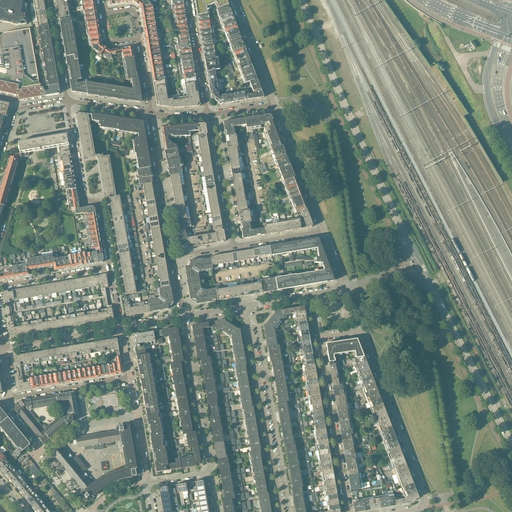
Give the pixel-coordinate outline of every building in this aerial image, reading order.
[(23,10),(24,5),(24,0),(0,0),(0,21),(15,25),(15,24),(26,22),(24,13),(23,12),(23,10)] [(150,3),(145,0),(142,0),(138,6),(140,7),(141,8),(150,7),(150,3)] [(228,5),(225,0),(194,0),(197,16),(207,14),(206,7),(216,3),(218,9),(228,5)] [(424,14),(430,3),(427,1),(427,0),(421,0),(418,6),(419,6),(417,10),(424,14)] [(67,3),(56,5),(57,11),(68,10),(67,3)] [(228,5),(218,9),(216,10),(218,15),(230,10),(228,5)] [(68,10),(57,11),(59,18),(69,16),(68,10)] [(230,10),(218,15),(220,20),(232,15),(230,10)] [(232,15),(220,20),(222,24),(234,20),(232,15)] [(234,20),(222,24),(223,29),(235,24),(234,20)] [(79,65),(75,43),(71,21),(59,23),(62,37),(67,67),(79,65)] [(235,24),(223,29),(225,33),(237,29),(235,24)] [(36,28),(36,29),(37,30),(37,31),(37,32),(37,33),(38,37),(39,43),(39,44),(39,45),(39,46),(40,46),(40,51),(41,57),(41,58),(42,59),(42,60),(43,64),(43,66),(43,67),(43,68),(43,69),(44,73),(44,75),(45,76),(45,77),(45,78),(46,84),(46,85),(58,83),(57,76),(56,71),(55,67),(54,62),(53,58),(52,49),(51,44),(49,35),(49,31),(48,26),(38,27),(36,28)] [(0,92),(0,93),(1,93),(6,94),(8,94),(13,95),(16,96),(18,96),(18,99),(19,100),(19,101),(24,100),(26,100),(31,99),(34,99),(38,98),(41,97),(44,97),(44,96),(43,88),(42,88),(41,88),(39,88),(39,85),(38,82),(29,29),(6,33),(5,33),(4,34),(3,34),(2,35),(1,36),(1,37),(0,36),(0,92)] [(237,29),(225,33),(227,38),(239,34),(237,29)] [(239,34),(227,38),(229,43),(241,38),(239,34)] [(241,38),(229,43),(231,48),(243,43),(241,38)] [(243,43),(231,48),(232,52),(244,48),(243,43)] [(98,54),(103,47),(101,45),(101,44),(89,46),(89,48),(91,48),(92,48),(93,48),(93,50),(95,51),(95,52),(98,54)] [(103,47),(98,54),(97,56),(101,59),(102,57),(107,49),(103,47)] [(131,47),(122,49),(123,54),(121,54),(122,59),(134,57),(132,48),(131,47)] [(244,48),(232,52),(234,57),(246,52),(244,48)] [(109,51),(107,49),(102,57),(106,60),(106,59),(108,60),(110,60),(110,61),(112,60),(112,59),(111,51),(109,51)] [(122,49),(111,51),(112,59),(115,58),(115,55),(121,54),(123,54),(122,49)] [(246,52),(234,57),(236,61),(248,57),(246,52)] [(135,68),(134,63),(134,57),(122,59),(124,70),(135,68)] [(248,57),(236,61),(238,66),(249,61),(248,57)] [(215,59),(204,60),(205,66),(218,64),(217,58),(215,58),(215,59)] [(249,61),(238,66),(239,70),(251,65),(249,61)] [(255,74),(251,65),(239,70),(241,74),(242,77),(243,79),(255,74)] [(235,87),(234,77),(233,73),(232,74),(228,74),(228,70),(228,68),(227,68),(221,69),(224,89),(225,89),(228,89),(235,87)] [(81,80),(80,75),(79,70),(68,72),(68,73),(68,74),(70,82),(77,80),(81,80)] [(215,70),(206,71),(207,78),(216,77),(215,70)] [(136,74),(125,75),(126,81),(131,80),(133,90),(133,92),(139,91),(136,74)] [(255,74),(243,79),(244,83),(249,82),(256,79),(255,74)] [(218,76),(216,77),(207,78),(209,85),(217,83),(216,78),(219,78),(218,76)] [(198,97),(197,87),(195,78),(185,80),(184,80),(185,89),(187,99),(198,97)] [(256,79),(249,82),(251,87),(258,84),(256,79)] [(77,84),(77,80),(70,82),(71,91),(71,92),(77,93),(79,93),(87,95),(85,83),(77,84)] [(168,100),(166,89),(165,85),(164,80),(153,82),(153,83),(156,102),(168,100)] [(43,87),(43,88),(44,96),(44,97),(58,94),(59,93),(58,85),(58,83),(46,85),(47,87),(45,87),(43,87)] [(106,86),(85,83),(87,95),(104,97),(106,86)] [(217,83),(209,85),(210,92),(218,90),(217,83)] [(258,84),(251,87),(253,93),(261,90),(258,84)] [(123,88),(106,86),(104,97),(121,100),(123,88)] [(133,90),(123,88),(121,100),(140,102),(141,102),(141,101),(139,91),(133,92),(133,90)] [(218,90),(210,92),(211,99),(213,99),(214,100),(215,98),(216,99),(217,98),(219,100),(220,98),(218,96),(218,95),(219,94),(218,90)] [(263,96),(261,90),(253,93),(253,94),(249,94),(247,94),(248,100),(262,98),(263,96)] [(246,92),(239,93),(241,101),(248,100),(247,94),(246,92)] [(239,93),(233,94),(234,102),(241,101),(239,93)] [(233,94),(226,95),(227,103),(234,102),(233,94)] [(222,97),(220,98),(219,100),(217,98),(216,99),(215,98),(214,100),(219,104),(219,105),(227,103),(226,95),(222,95),(222,97)] [(198,97),(187,99),(183,100),(182,98),(176,99),(177,108),(196,107),(199,103),(198,97)] [(177,108),(176,99),(168,100),(156,102),(157,106),(174,108),(177,108)] [(7,104),(0,102),(0,115),(5,117),(6,114),(8,107),(9,105),(9,104),(8,104),(7,104)] [(114,195),(108,157),(103,158),(102,155),(93,156),(86,115),(75,113),(83,160),(97,157),(103,197),(114,195)] [(109,130),(111,118),(91,115),(92,121),(95,122),(95,123),(98,123),(98,126),(100,126),(100,128),(109,130)] [(263,124),(272,121),(271,116),(269,115),(258,117),(260,128),(262,128),(261,125),(263,124)] [(125,120),(111,118),(109,130),(119,131),(119,132),(124,133),(125,120)] [(234,134),(233,127),(237,127),(237,129),(240,129),(240,126),(246,125),(245,119),(223,122),(225,135),(225,136),(234,135),(234,134)] [(143,131),(142,124),(142,123),(141,123),(140,123),(125,120),(124,133),(136,134),(136,132),(143,131)] [(274,125),(272,121),(263,124),(264,129),(274,125)] [(207,134),(205,127),(205,125),(204,124),(197,125),(199,134),(199,136),(206,134),(207,134)] [(186,136),(185,125),(172,126),(172,137),(186,136)] [(199,134),(197,125),(185,125),(186,136),(190,136),(190,135),(199,134)] [(274,125),(264,129),(265,133),(276,129),(274,125)] [(172,137),(172,126),(161,127),(165,151),(177,149),(176,146),(174,146),(169,142),(168,142),(168,139),(168,137),(172,137)] [(277,134),(276,129),(265,133),(266,138),(277,134)] [(150,168),(146,147),(143,131),(136,132),(136,134),(138,135),(138,138),(136,139),(135,140),(135,141),(132,141),(134,154),(135,154),(138,170),(150,168)] [(70,155),(67,134),(18,143),(20,154),(21,158),(28,157),(29,153),(44,150),(44,152),(47,151),(47,150),(57,148),(58,157),(59,157),(60,157),(70,155)] [(279,138),(277,134),(266,138),(268,142),(279,138)] [(279,138),(268,142),(270,146),(281,142),(279,138)] [(238,147),(237,141),(226,143),(227,149),(237,148),(236,147),(238,147)] [(281,142),(270,146),(271,150),(282,146),(281,142)] [(272,155),(284,151),(282,146),(271,150),(270,151),(272,155)] [(273,160),(286,155),(284,151),(272,155),(273,160)] [(12,182),(19,160),(18,159),(18,158),(21,158),(20,154),(12,155),(12,154),(9,155),(10,157),(9,157),(0,185),(0,205),(5,206),(4,206),(5,207),(12,182)] [(286,155),(273,160),(275,164),(287,160),(286,155)] [(182,173),(180,164),(179,158),(166,161),(169,175),(170,175),(179,174),(182,173)] [(287,160),(275,164),(277,169),(289,164),(287,160)] [(294,177),(293,173),(289,164),(277,169),(282,182),(294,177)] [(232,176),(240,174),(239,167),(230,168),(232,176)] [(152,183),(150,172),(150,168),(138,170),(137,170),(137,171),(128,172),(129,175),(137,174),(139,185),(142,184),(151,183),(152,183)] [(294,177),(282,182),(283,185),(281,186),(282,188),(296,182),(294,177)] [(181,186),(180,183),(180,180),(171,181),(172,188),(181,186)] [(286,192),(298,187),(296,182),(282,188),(283,190),(285,189),(286,192)] [(298,187),(286,192),(287,196),(300,191),(298,187)] [(300,191),(287,196),(289,201),(301,196),(300,191)] [(301,196),(289,201),(291,205),(303,201),(301,196)] [(303,201),(291,205),(293,210),(305,205),(303,201)] [(305,205),(293,210),(294,214),(300,212),(307,210),(305,205)] [(93,206),(82,208),(83,213),(83,215),(95,213),(94,208),(93,206)] [(250,217),(249,211),(248,210),(247,211),(238,212),(239,219),(250,217)] [(307,210),(300,212),(303,219),(299,220),(301,229),(312,227),(313,225),(311,221),(310,217),(309,217),(307,210)] [(186,237),(185,228),(186,228),(187,228),(187,227),(191,226),(190,218),(186,219),(177,220),(181,245),(188,244),(187,238),(187,237),(186,237)] [(299,218),(285,220),(287,231),(292,231),(296,230),(301,229),(299,220),(299,218)] [(285,220),(272,223),(274,234),(278,233),(283,232),(287,231),(285,220)] [(250,223),(240,225),(240,226),(242,226),(242,230),(241,230),(243,239),(255,237),(255,236),(259,235),(260,236),(265,235),(264,228),(251,231),(250,223)] [(264,228),(265,235),(266,235),(270,235),(269,234),(274,234),(272,223),(263,224),(264,228)] [(225,240),(223,231),(224,231),(223,228),(222,228),(222,227),(214,229),(215,233),(217,243),(224,242),(225,240)] [(327,264),(321,248),(318,240),(316,239),(311,239),(313,249),(317,249),(318,258),(314,258),(314,263),(321,263),(327,264)] [(282,254),(281,244),(270,246),(270,250),(271,255),(271,256),(282,254)] [(103,257),(101,248),(95,249),(95,252),(96,252),(97,258),(103,257)] [(38,269),(37,258),(30,259),(32,270),(38,269)] [(199,281),(198,274),(196,272),(197,270),(200,272),(212,269),(212,266),(210,258),(203,260),(203,258),(189,261),(190,265),(188,267),(184,267),(185,273),(185,275),(186,275),(187,281),(186,281),(187,284),(199,281)] [(334,280),(327,264),(321,263),(322,267),(323,267),(323,269),(325,269),(327,282),(333,281),(334,281),(334,280)] [(26,264),(21,265),(23,276),(29,275),(28,270),(27,270),(26,264)] [(325,269),(323,269),(323,270),(323,271),(310,273),(312,285),(327,282),(325,269)] [(312,285),(310,273),(295,275),(297,287),(312,285)] [(297,287),(295,275),(285,277),(287,289),(297,287)] [(287,289),(285,277),(275,278),(277,291),(287,289)] [(277,291),(275,278),(260,280),(260,283),(262,290),(262,293),(267,292),(273,292),(277,291)] [(217,300),(216,290),(215,289),(203,291),(201,293),(199,292),(201,289),(199,281),(187,284),(187,286),(188,286),(189,292),(188,292),(189,294),(190,300),(194,299),(196,301),(196,304),(210,302),(210,301),(217,300)] [(256,294),(254,284),(247,285),(249,296),(256,294)] [(249,296),(247,285),(240,286),(241,297),(249,296)] [(173,303),(172,297),(170,287),(161,288),(155,289),(156,295),(147,296),(148,302),(150,312),(168,309),(168,305),(169,303),(173,303)] [(7,291),(3,292),(5,305),(8,305),(9,312),(11,312),(9,301),(7,291)] [(126,316),(136,315),(134,304),(129,305),(128,296),(126,296),(127,302),(124,303),(126,316)] [(113,319),(111,305),(108,306),(107,298),(105,298),(106,309),(107,309),(109,319),(113,319)] [(150,312),(148,302),(141,303),(143,314),(150,312)] [(143,314),(141,303),(134,304),(136,315),(143,314)] [(304,306),(282,310),(283,316),(293,314),(305,312),(304,308),(304,306)] [(104,320),(102,310),(98,311),(98,310),(95,311),(97,321),(104,320)] [(275,328),(280,321),(280,320),(284,319),(283,316),(282,310),(275,312),(275,313),(266,325),(264,325),(265,333),(274,332),(273,328),(272,327),(273,326),(275,328)] [(97,321),(95,311),(92,311),(88,312),(90,323),(97,321)] [(84,313),(81,313),(83,324),(90,323),(88,312),(84,313)] [(83,324),(81,313),(78,314),(74,315),(76,325),(83,324)] [(76,325),(74,315),(70,315),(69,315),(67,316),(69,326),(76,325)] [(69,326),(67,316),(64,316),(60,317),(62,327),(69,326)] [(62,327),(60,317),(56,318),(56,317),(53,318),(55,329),(62,327)] [(55,329),(53,318),(50,318),(50,319),(46,319),(48,330),(55,329)] [(48,330),(46,319),(41,320),(39,320),(41,331),(48,330)] [(41,331),(39,320),(36,321),(32,322),(34,332),(41,331)] [(237,330),(234,328),(225,322),(224,320),(217,321),(218,330),(222,329),(222,328),(224,329),(223,331),(229,336),(230,334),(232,334),(231,335),(232,339),(240,337),(239,330),(237,330)] [(218,330),(217,321),(208,323),(208,328),(211,328),(211,331),(218,330)] [(34,332),(32,322),(27,322),(25,323),(27,333),(34,332)] [(27,333),(25,323),(22,323),(18,324),(20,335),(27,333)] [(202,329),(193,331),(195,345),(204,343),(202,329)] [(161,336),(161,331),(153,332),(155,344),(155,345),(162,344),(161,336)] [(153,332),(146,333),(148,346),(155,344),(153,332)] [(277,346),(274,332),(265,333),(267,347),(277,346)] [(146,333),(138,335),(140,347),(144,346),(148,346),(146,333)] [(178,333),(169,335),(171,349),(180,347),(178,333)] [(140,347),(138,335),(134,335),(133,337),(136,356),(145,355),(144,346),(140,347)] [(232,339),(231,339),(234,353),(243,351),(240,337),(232,339)] [(364,357),(359,345),(357,339),(325,344),(326,345),(329,363),(335,362),(334,356),(335,355),(353,352),(355,352),(356,359),(364,357)] [(109,351),(107,340),(100,341),(102,352),(105,352),(105,351),(109,351)] [(102,352),(100,341),(93,343),(95,353),(99,352),(102,352)] [(95,353),(93,343),(86,344),(88,354),(91,354),(95,353)] [(204,343),(195,345),(197,359),(200,359),(207,357),(204,343)] [(88,354),(86,344),(79,345),(81,355),(85,355),(88,354)] [(81,355),(79,345),(72,346),(74,357),(77,356),(81,355)] [(281,360),(279,345),(277,346),(267,347),(270,362),(271,362),(281,360)] [(74,357),(72,346),(65,347),(67,358),(71,357),(74,357)] [(67,358),(65,347),(58,348),(60,359),(63,359),(62,358),(67,358)] [(171,349),(173,363),(180,362),(183,362),(180,347),(171,349)] [(60,359),(58,348),(51,350),(53,360),(57,359),(57,360),(60,359)] [(53,360),(51,350),(44,351),(46,361),(49,361),(48,361),(53,360)] [(46,361),(44,351),(37,352),(39,362),(43,362),(46,361)] [(243,351),(234,353),(236,367),(244,366),(245,366),(243,351)] [(39,362),(37,352),(30,353),(32,364),(35,363),(34,363),(39,362)] [(32,364),(30,353),(23,354),(25,365),(29,364),(32,364)] [(151,369),(150,365),(148,354),(145,355),(136,356),(139,371),(151,369)] [(20,366),(18,355),(13,356),(16,370),(17,369),(18,372),(21,372),(20,366)] [(207,357),(200,359),(203,373),(212,371),(209,357),(208,357),(207,357)] [(364,357),(356,359),(354,361),(354,362),(352,363),(354,367),(365,362),(364,357)] [(285,381),(283,369),(281,360),(271,362),(272,371),(272,374),(273,374),(274,383),(285,381)] [(173,363),(172,363),(170,363),(173,378),(182,376),(180,362),(173,363)] [(365,362),(354,367),(356,371),(367,367),(365,362)] [(244,366),(236,367),(235,367),(237,382),(247,380),(244,366)] [(367,367),(356,371),(358,376),(369,372),(367,367)] [(153,384),(153,379),(151,369),(139,371),(141,386),(153,384)] [(339,370),(336,370),(336,371),(330,372),(332,380),(338,379),(338,378),(339,378),(340,377),(339,370)] [(212,371),(203,373),(205,387),(214,386),(212,371)] [(359,381),(371,376),(369,372),(358,376),(359,381)] [(182,376),(173,378),(175,392),(185,390),(182,376)] [(361,386),(373,381),(371,376),(359,381),(361,386)] [(247,380),(237,382),(240,396),(249,394),(247,380)] [(288,402),(286,390),(285,381),(274,383),(276,392),(275,392),(275,394),(276,394),(278,404),(286,402),(288,402)] [(363,390),(374,386),(373,381),(361,386),(363,390)] [(156,398),(154,389),(153,384),(141,386),(144,401),(156,398)] [(214,386),(205,387),(208,401),(216,400),(217,400),(214,386)] [(374,386),(363,390),(365,395),(376,390),(374,386)] [(185,390),(175,392),(178,406),(187,405),(185,390)] [(376,390),(365,395),(366,399),(378,395),(376,390)] [(16,403),(16,404),(15,406),(16,407),(14,409),(19,415),(20,414),(38,436),(37,437),(38,439),(39,439),(43,444),(67,424),(68,424),(68,423),(69,423),(73,422),(73,419),(76,419),(75,416),(76,416),(77,415),(77,414),(74,393),(74,392),(64,394),(61,394),(21,401),(18,403),(17,403),(16,403)] [(249,394),(240,396),(242,410),(243,410),(251,408),(249,394)] [(378,395),(366,399),(368,404),(380,399),(378,395)] [(158,413),(157,403),(156,398),(144,401),(146,415),(158,413)] [(380,399),(368,404),(370,408),(381,404),(380,399)] [(208,401),(207,401),(209,416),(218,414),(216,400),(208,401)] [(286,402),(278,404),(277,404),(279,418),(289,416),(286,402)] [(381,404),(370,408),(372,413),(383,409),(381,404)] [(187,405),(178,406),(180,420),(189,419),(187,405)] [(251,408),(243,410),(246,424),(255,422),(252,408),(251,408)] [(383,409),(372,413),(373,418),(385,413),(383,409)] [(161,428),(159,418),(158,413),(146,415),(149,430),(161,428)] [(385,413),(373,418),(375,423),(387,418),(385,413)] [(218,414),(209,416),(212,430),(221,428),(218,414)] [(289,416),(279,418),(282,432),(291,431),(289,416)] [(21,433),(11,421),(8,417),(0,424),(0,423),(0,427),(11,441),(21,433)] [(174,452),(169,421),(168,418),(168,417),(166,417),(173,456),(179,454),(178,451),(174,452)] [(387,418),(375,423),(377,427),(389,423),(387,418)] [(189,419),(180,420),(183,435),(184,434),(186,434),(192,433),(189,419)] [(255,422),(246,424),(248,438),(257,436),(255,422)] [(389,423),(377,427),(379,432),(390,427),(389,423)] [(45,458),(45,459),(46,461),(47,461),(45,462),(45,463),(47,465),(47,466),(47,465),(49,464),(50,463),(56,458),(57,460),(59,461),(62,465),(63,466),(68,473),(69,474),(74,480),(75,481),(79,486),(80,487),(81,488),(80,490),(74,495),(72,496),(77,502),(77,501),(83,497),(84,496),(86,499),(88,497),(91,500),(94,497),(93,496),(102,489),(106,486),(107,486),(107,485),(108,485),(109,485),(109,484),(113,482),(117,481),(120,480),(125,479),(132,478),(132,477),(133,477),(136,476),(136,473),(139,473),(139,472),(138,469),(137,469),(135,458),(135,456),(129,424),(128,424),(123,425),(123,424),(122,424),(120,425),(119,425),(119,426),(115,427),(116,432),(99,434),(98,434),(97,434),(94,434),(93,435),(94,435),(76,438),(75,438),(72,439),(73,439),(73,440),(73,444),(73,445),(76,444),(76,445),(77,448),(84,447),(85,450),(94,449),(94,450),(103,449),(103,448),(103,447),(112,446),(111,442),(121,441),(121,443),(122,448),(125,466),(124,467),(124,468),(119,469),(115,470),(114,471),(112,471),(111,472),(110,472),(108,473),(105,474),(104,474),(102,475),(102,476),(101,477),(99,478),(98,479),(97,480),(96,481),(92,484),(91,484),(86,478),(88,476),(87,476),(85,473),(83,474),(82,472),(87,468),(77,456),(72,460),(71,459),(72,457),(70,454),(69,454),(68,455),(63,449),(61,446),(60,447),(57,449),(54,451),(54,452),(53,451),(51,453),(45,458)] [(390,427),(379,432),(381,437),(392,432),(390,427)] [(163,442),(162,433),(161,428),(149,430),(151,444),(163,442)] [(221,428),(212,430),(214,444),(223,442),(221,428)] [(291,431),(282,432),(284,447),(285,446),(293,445),(291,431)] [(195,432),(192,433),(186,434),(188,448),(192,448),(197,447),(195,432)] [(392,432),(381,437),(382,441),(394,437),(392,432)] [(29,444),(21,433),(11,441),(17,449),(19,447),(22,451),(29,446),(29,444)] [(257,436),(248,438),(251,452),(259,451),(260,451),(257,436)] [(394,437),(382,441),(384,446),(396,442),(394,437)] [(166,456),(164,447),(163,442),(151,444),(153,458),(166,456)] [(223,442),(214,444),(216,458),(217,458),(226,457),(223,442)] [(396,442),(384,446),(386,451),(398,446),(396,442)] [(294,445),(293,445),(285,446),(288,460),(297,459),(294,445)] [(398,446),(386,451),(388,456),(400,451),(398,446)] [(17,455),(19,453),(22,451),(19,447),(17,449),(12,453),(14,455),(13,457),(15,460),(17,458),(18,457),(17,455)] [(259,451),(251,452),(250,452),(252,466),(261,465),(259,451)] [(400,451),(388,456),(389,460),(401,455),(400,451)] [(401,455),(389,460),(391,465),(403,460),(401,455)] [(167,465),(167,461),(167,460),(166,456),(153,458),(154,462),(155,465),(155,467),(156,472),(182,468),(180,459),(179,459),(175,460),(176,463),(173,464),(167,465)] [(226,457),(217,458),(220,472),(229,471),(227,456),(226,457)] [(195,463),(194,457),(180,459),(182,468),(195,466),(195,463)] [(5,459),(0,462),(0,469),(1,470),(8,463),(5,459)] [(297,459),(288,460),(290,475),(299,473),(297,459)] [(403,460),(391,465),(393,470),(405,465),(403,460)] [(10,462),(8,463),(1,470),(4,474),(5,474),(6,474),(14,467),(10,462)] [(261,465),(252,466),(255,481),(264,479),(261,465)] [(405,465),(393,470),(395,474),(407,470),(405,465)] [(14,467),(6,474),(9,478),(17,471),(14,467)] [(407,470),(395,474),(397,479),(408,474),(407,470)] [(17,471),(9,478),(10,479),(10,480),(12,483),(21,475),(17,471)] [(229,471),(220,472),(222,486),(231,485),(229,471)] [(290,475),(292,489),(301,487),(302,487),(299,473),(290,475)] [(408,474),(397,479),(399,484),(410,479),(408,474)] [(21,475),(12,483),(14,485),(16,487),(25,480),(21,475)] [(264,479),(255,481),(257,495),(258,495),(266,493),(264,479)] [(410,479),(399,484),(400,488),(412,483),(410,479)] [(25,480),(16,487),(18,489),(17,489),(20,492),(29,485),(25,480)] [(412,483),(400,488),(402,493),(414,488),(412,483)] [(29,485),(20,492),(21,494),(22,494),(24,496),(32,489),(29,485)] [(234,499),(231,485),(222,486),(225,500),(231,500),(233,499),(234,499)] [(301,487),(292,489),(294,503),(303,501),(301,487)] [(414,488),(402,493),(404,497),(416,493),(414,488)] [(32,489),(24,496),(27,500),(27,501),(35,495),(36,494),(32,489)] [(35,495),(27,501),(29,504),(31,506),(41,498),(37,493),(36,494),(35,495)] [(267,493),(266,493),(258,495),(260,509),(270,507),(267,493)] [(416,493),(404,497),(404,499),(406,503),(407,502),(418,498),(416,493)] [(41,498),(31,506),(33,508),(32,508),(34,510),(35,510),(44,503),(45,503),(41,498)] [(233,511),(231,500),(225,500),(222,501),(223,511),(233,511)] [(305,511),(303,501),(294,503),(295,511),(305,511)] [(44,503),(35,510),(36,511),(43,511),(48,508),(44,503)]
